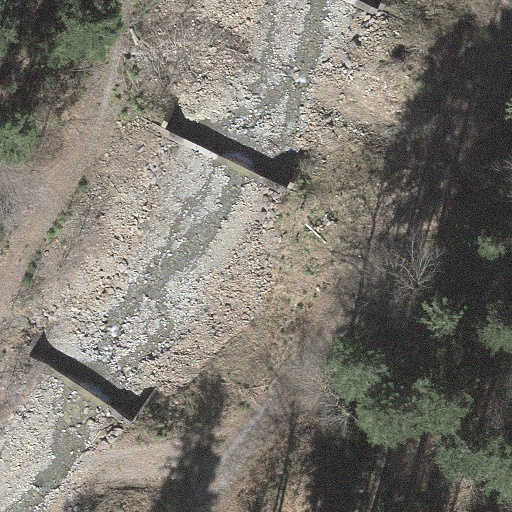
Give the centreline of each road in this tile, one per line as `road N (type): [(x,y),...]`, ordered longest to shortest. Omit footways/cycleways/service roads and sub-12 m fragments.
road 1 (track): [(511,51),(431,199),(175,511)]
road 2 (track): [(126,0),(67,159),(0,291)]
